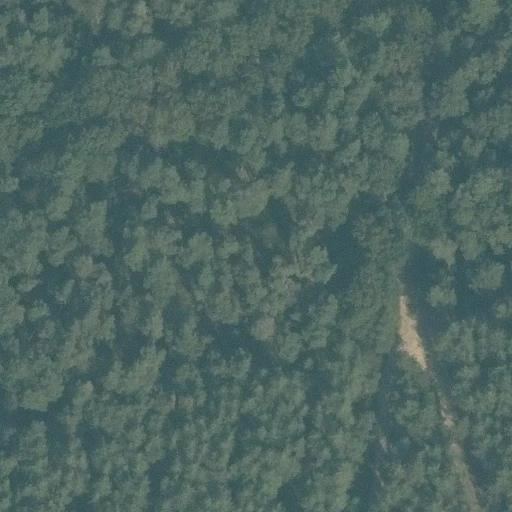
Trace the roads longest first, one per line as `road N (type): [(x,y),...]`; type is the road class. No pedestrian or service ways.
road 1 (track): [(486,511),(417,321),(407,246),(445,0)]
road 2 (track): [(0,177),(433,0)]
road 3 (track): [(369,511),(398,329),(417,321)]
